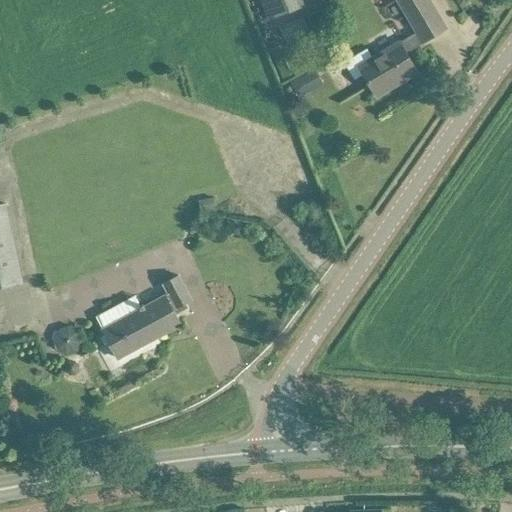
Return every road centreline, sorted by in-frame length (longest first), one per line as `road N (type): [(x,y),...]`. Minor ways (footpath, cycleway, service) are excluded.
road 1 (unclassified): [(282,383),(511,51)]
road 2 (secondary): [(0,490),(254,452)]
road 3 (secondary): [(300,449),(511,448)]
